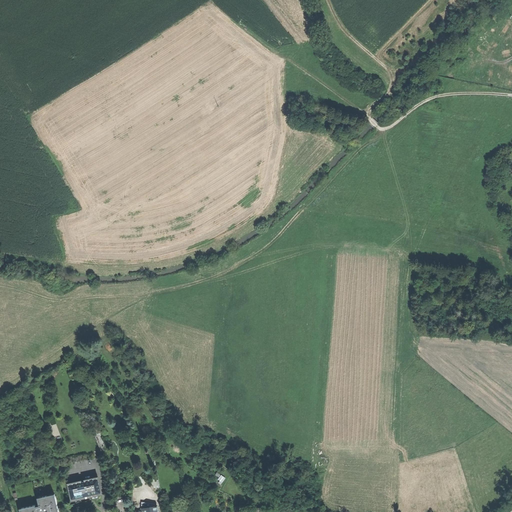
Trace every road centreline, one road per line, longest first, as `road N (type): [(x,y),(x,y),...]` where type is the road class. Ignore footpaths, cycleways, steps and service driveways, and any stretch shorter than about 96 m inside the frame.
road 1 (track): [(0,285),(60,298),(131,298),(231,272),(283,238),(382,128)]
road 2 (track): [(511,95),(441,95),(390,127),(376,126),(364,113),(367,102),(387,93),(393,77),(341,25),(329,0)]
